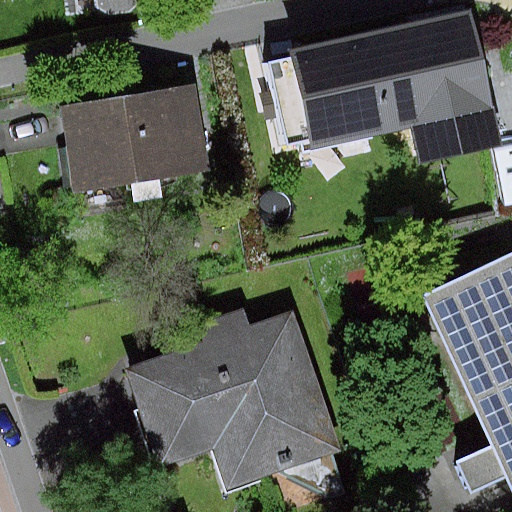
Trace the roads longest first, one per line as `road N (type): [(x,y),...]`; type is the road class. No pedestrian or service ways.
road 1 (residential): [(362,0),(0,75)]
road 2 (residential): [(40,511),(0,387)]
